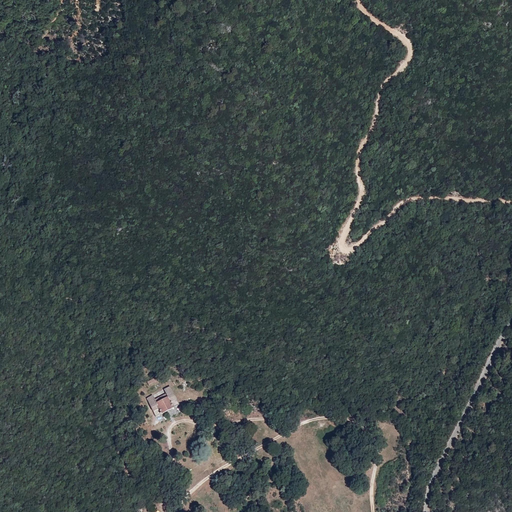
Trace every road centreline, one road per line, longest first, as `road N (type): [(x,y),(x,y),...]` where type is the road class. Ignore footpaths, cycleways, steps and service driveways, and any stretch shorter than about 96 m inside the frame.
road 1 (track): [(511,203),(408,199),(345,251),(361,195),(357,153),(380,86),(410,53),(357,0)]
road 2 (track): [(177,501),(170,428),(187,419),(391,405),(409,427),(448,444)]
road 3 (track): [(169,511),(217,471),(297,424),(353,414),(376,418),(373,511)]
road 4 (unclassified): [(427,511),(429,481),(511,311)]
